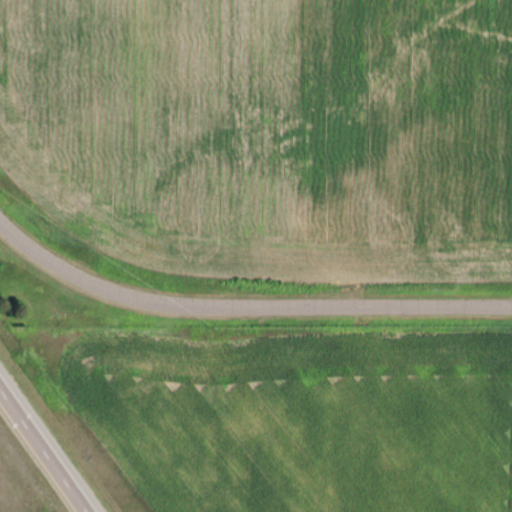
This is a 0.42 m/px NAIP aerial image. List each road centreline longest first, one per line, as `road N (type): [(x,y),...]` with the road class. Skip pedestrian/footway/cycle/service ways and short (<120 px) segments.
road 1 (residential): [(511,307),(207,310),(159,303),(61,265),(0,225)]
road 2 (motorway): [(85,511),(0,390)]
